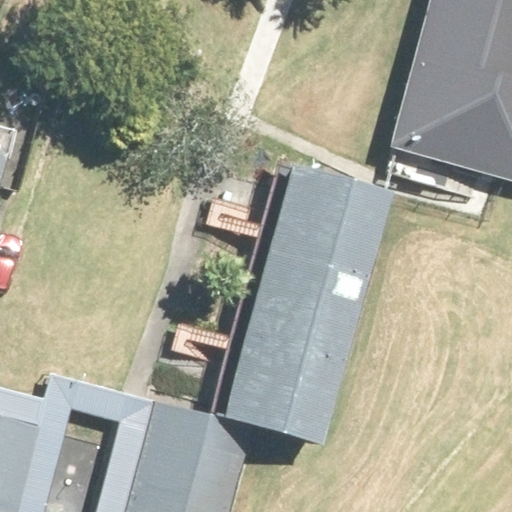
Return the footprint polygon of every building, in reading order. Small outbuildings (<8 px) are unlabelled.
[(511,0),(433,0),(395,146),(511,176),(511,0)] [(400,44),(380,12),(313,55),(333,86),(400,44)] [(0,216),(15,163),(0,159),(0,216)] [(384,188),(283,161),(213,427),(314,453),(384,188)] [(34,408),(0,398),(0,511),(239,511),(258,442),(41,383),(34,408)]
